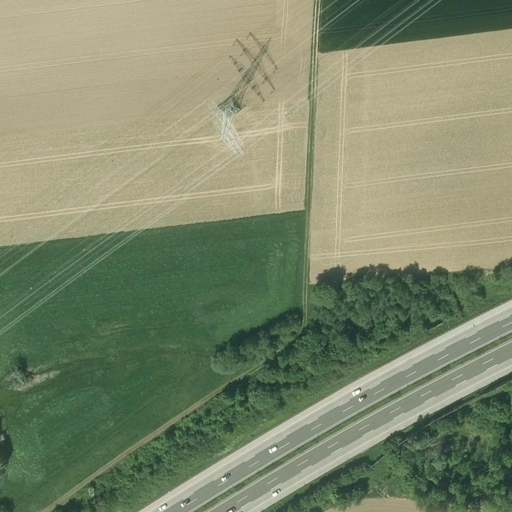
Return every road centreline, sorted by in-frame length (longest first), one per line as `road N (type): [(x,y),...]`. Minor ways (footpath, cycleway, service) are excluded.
road 1 (track): [(318,0),(301,333),(60,511)]
road 2 (motorway): [(511,314),(332,409),(164,511)]
road 3 (motorway): [(235,511),(511,356)]
